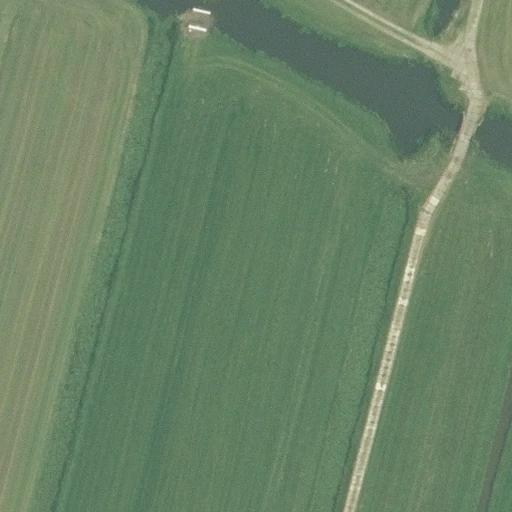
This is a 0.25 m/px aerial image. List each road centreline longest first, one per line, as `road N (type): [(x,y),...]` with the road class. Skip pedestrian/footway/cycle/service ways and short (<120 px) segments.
road 1 (track): [(477,0),(460,63),(475,98),(463,147),(427,206),(346,511)]
road 2 (track): [(460,63),(337,0)]
